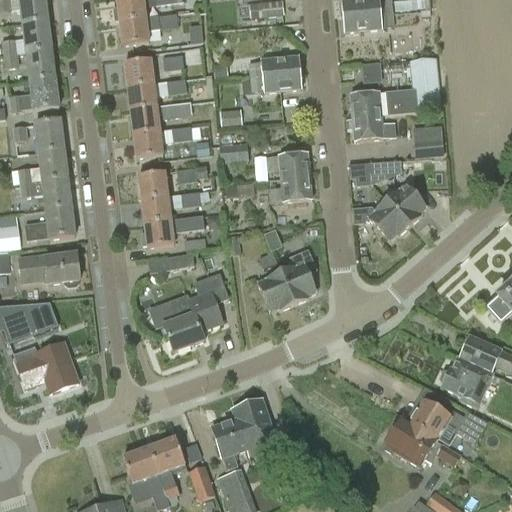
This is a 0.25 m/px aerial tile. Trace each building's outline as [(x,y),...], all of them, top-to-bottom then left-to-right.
[(17,0),(21,28),(47,25),(44,0),(17,0)] [(119,25),(119,26),(146,23),(142,0),(135,0),(116,2),(117,12),(113,13),(115,25),(119,25)] [(175,8),(174,0),(154,0),(156,11),(175,8)] [(0,2),(0,16),(12,15),(10,1),(0,2)] [(381,18),(379,3),(379,1),(341,4),(342,21),(381,18)] [(379,3),(381,18),(393,16),(392,2),(379,3)] [(424,3),(412,4),(412,13),(425,12),(424,3)] [(282,4),(260,7),(262,21),(284,19),(282,4)] [(412,4),(394,5),(394,15),(412,13),(412,4)] [(381,18),(382,33),(394,32),(393,16),(381,18)] [(176,18),(157,20),(158,35),(178,33),(176,18)] [(381,18),(342,21),(344,38),(382,34),(382,33),(381,18)] [(146,23),(119,26),(122,50),(149,47),(146,23)] [(47,25),(21,28),(25,58),(51,54),(47,25)] [(2,46),(3,60),(17,59),(15,44),(2,46)] [(51,54),(25,58),(29,87),(55,84),(51,54)] [(3,60),(5,73),(18,71),(17,59),(3,60)] [(182,60),(164,62),(166,76),(184,73),(182,60)] [(250,82),(300,78),(298,61),(261,64),(261,66),(248,67),(250,82)] [(386,96),(388,119),(414,116),(414,114),(441,111),(437,62),(409,65),(412,93),(386,96)] [(127,91),(154,88),(151,64),(124,67),(127,91)] [(363,88),(381,86),(379,67),(361,69),(363,88)] [(264,98),(301,94),(300,78),(250,82),(251,97),(263,96),(264,98)] [(32,117),(58,114),(55,84),(29,87),(30,99),(19,101),(19,100),(9,101),(11,118),(21,117),(21,115),(32,113),(32,117)] [(185,84),(167,86),(169,99),(187,97),(185,84)] [(154,88),(127,91),(130,115),(157,112),(154,88)] [(352,123),(382,120),(379,97),(349,100),(352,123)] [(130,115),(132,129),(133,139),(160,136),(159,125),(192,121),(190,108),(157,112),(130,115)] [(222,129),(243,126),(241,112),(220,115),(222,129)] [(382,120),(352,123),(354,146),(384,143),(396,143),(394,127),(382,128),(382,120)] [(38,158),(64,154),(60,125),(34,128),(38,158)] [(25,130),(12,132),(15,147),(28,145),(25,130)] [(193,145),(191,131),(172,133),(174,147),(193,145)] [(160,136),(133,139),(136,163),(163,160),(160,136)] [(413,143),(415,163),(444,160),(442,140),(413,143)] [(246,148),(219,150),(220,169),(248,166),(246,148)] [(41,186),(67,183),(64,154),(38,158),(39,173),(31,174),(18,175),(20,189),(32,188),(41,186)] [(267,177),(279,175),(280,184),(310,181),(307,158),(266,162),(267,177)] [(349,180),(370,178),(369,168),(348,170),(349,180)] [(195,172),(176,175),(178,188),(196,186),(195,172)] [(141,204),(168,201),(165,177),(138,180),(141,204)] [(270,208),(312,204),(310,181),(280,184),(281,192),(268,193),(270,208)] [(45,216),(71,212),(67,183),(41,186),(45,216)] [(20,189),(21,201),(33,200),(32,188),(20,189)] [(386,205),(409,232),(422,220),(420,218),(426,212),(405,188),(386,205)] [(168,201),(141,204),(144,228),(171,225),(169,213),(182,211),(201,209),(199,196),(181,199),(168,201)] [(409,232),(386,205),(366,222),(388,246),(394,241),(396,243),(409,232)] [(48,245),(74,241),(71,212),(45,216),(48,245)] [(0,219),(0,254),(19,253),(18,218),(0,219)] [(202,220),(182,222),(184,235),(203,233),(202,220)] [(171,225),(144,228),(147,252),(174,249),(171,225)] [(275,234),(264,239),(271,255),(282,251),(275,234)] [(185,254),(206,254),(206,243),(185,243),(185,254)] [(280,275),(294,310),(310,304),(309,300),(317,297),(306,270),(313,267),(308,254),(289,262),(292,271),(280,275)] [(8,256),(0,257),(0,278),(11,277),(8,256)] [(277,256),(260,259),(262,272),(279,269),(277,256)] [(182,272),(194,270),(192,257),(180,260),(182,272)] [(54,262),(54,258),(18,261),(21,287),(47,285),(47,289),(80,284),(77,259),(54,262)] [(182,272),(180,260),(167,262),(169,274),(182,272)] [(294,310),(280,275),(256,285),(269,317),(277,314),(278,316),(294,310)] [(215,308),(228,303),(219,279),(195,288),(200,301),(189,305),(188,305),(199,336),(200,335),(222,327),(215,308)] [(511,319),(511,288),(486,312),(500,327),(510,318),(511,319)] [(188,305),(189,305),(187,300),(171,306),(178,324),(163,330),(172,357),(204,345),(200,335),(199,336),(188,305)] [(34,339),(57,331),(49,307),(12,310),(18,329),(29,325),(34,339)] [(457,361),(493,379),(493,378),(491,377),(493,371),(511,379),(511,358),(501,354),(470,340),(459,362),(457,361)] [(49,399),(78,388),(64,348),(14,365),(25,395),(45,387),(49,399)] [(479,409),(493,379),(457,361),(451,373),(450,373),(441,391),(461,400),(458,406),(476,414),(479,408),(479,409)] [(249,460),(278,450),(262,404),(233,414),(237,424),(247,455),(249,460)] [(415,412),(406,426),(437,445),(448,427),(457,432),(454,437),(475,450),(488,428),(467,416),(464,422),(452,415),(451,417),(441,410),(439,414),(424,406),(419,415),(415,412)] [(461,460),(437,445),(406,426),(402,423),(385,450),(420,472),(426,463),(431,467),(436,459),(455,471),(461,460)] [(247,455),(237,424),(212,432),(222,463),(247,455)] [(186,473),(175,443),(149,452),(169,511),(169,510),(166,503),(178,498),(171,479),(186,473)] [(164,511),(169,511),(149,452),(122,462),(132,488),(128,490),(135,507),(153,501),(156,511),(164,511)] [(189,476),(198,505),(214,500),(205,472),(189,476)] [(228,511),(248,511),(235,476),(218,482),(228,511)] [(463,511),(431,496),(426,508),(434,511),(463,511)] [(124,511),(122,502),(90,511),(124,511)] [(430,511),(420,503),(413,511),(430,511)]
